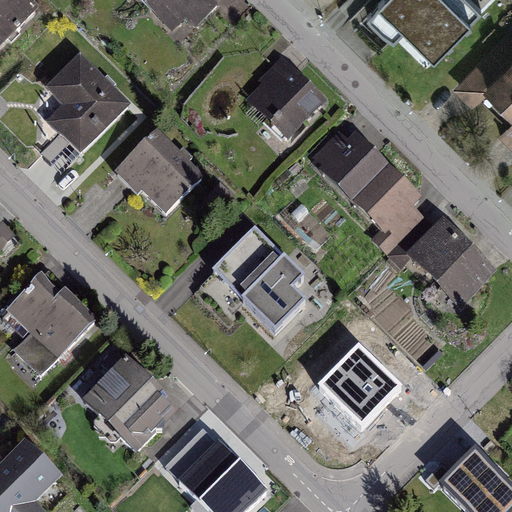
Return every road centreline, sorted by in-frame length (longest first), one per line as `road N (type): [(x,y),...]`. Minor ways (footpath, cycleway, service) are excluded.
road 1 (residential): [(0,186),(333,511)]
road 2 (residential): [(267,0),(511,244)]
road 3 (residential): [(511,345),(346,511)]
